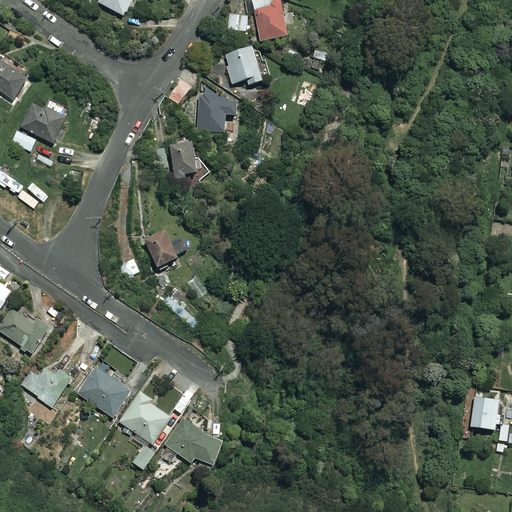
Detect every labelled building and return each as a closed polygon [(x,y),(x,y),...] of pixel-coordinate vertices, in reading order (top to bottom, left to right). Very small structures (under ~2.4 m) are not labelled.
[(131,0),(99,0),(99,2),(124,15),(131,0)] [(252,0),(261,40),(288,34),(281,0),(252,0)] [(252,44),(225,52),(229,66),(226,67),(231,84),(247,79),(248,83),(262,79),(252,44)] [(6,63),(0,58),(0,89),(14,99),(29,77),(18,69),(22,64),(11,56),(6,63)] [(191,86),(181,79),(168,96),(178,104),(191,86)] [(238,114),(238,94),(199,93),(199,131),(224,131),(224,140),(237,140),(238,123),(226,123),(226,114),(238,114)] [(46,107),(34,101),(21,126),(54,143),(71,110),(50,99),(46,107)] [(37,139),(18,130),(12,143),(31,151),(37,139)] [(171,147),(157,148),(160,175),(174,173),(175,177),(185,175),(185,172),(197,170),(194,139),(171,142),(171,147)] [(39,201),(24,190),(19,197),(34,208),(39,201)] [(166,227),(144,237),(160,271),(170,266),(168,261),(179,256),(178,253),(187,249),(181,236),(172,240),(166,227)] [(133,258),(119,265),(127,282),(135,279),(133,276),(140,273),(133,258)] [(0,307),(12,289),(0,280),(0,307)] [(188,298),(175,287),(163,301),(194,327),(199,320),(182,305),(188,298)] [(12,308),(0,325),(0,330),(22,345),(20,348),(27,353),(29,350),(32,352),(51,325),(38,316),(34,323),(12,308)] [(32,370),(22,384),(38,396),(37,398),(51,408),(73,376),(57,364),(52,370),(47,366),(40,376),(32,370)] [(123,383),(126,379),(114,371),(111,376),(97,367),(80,395),(112,415),(130,387),(123,383)] [(151,399),(140,392),(121,422),(153,443),(171,415),(150,401),(151,399)] [(471,425),(496,428),(496,422),(500,422),(503,398),(475,394),(471,425)] [(224,442),(183,418),(167,446),(192,461),(196,454),(211,463),(224,442)] [(156,451),(145,444),(133,461),(144,468),(156,451)]
